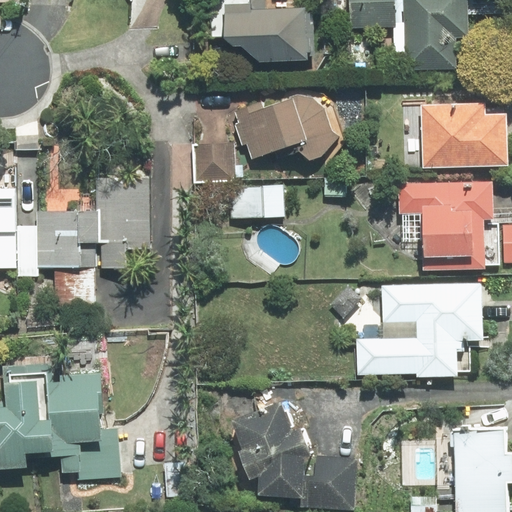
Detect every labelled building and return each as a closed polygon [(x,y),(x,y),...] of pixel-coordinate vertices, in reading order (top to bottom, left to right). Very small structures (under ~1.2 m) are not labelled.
[(353,0),(353,29),(400,31),(400,0),(353,0)] [(475,0),(400,0),(400,28),(399,67),(461,69),(462,36),(474,36),(475,0)] [(316,8),(235,10),(236,62),(317,60),(316,8)] [(348,35),(346,56),(368,58),(370,37),(348,35)] [(254,158),(277,150),(305,141),(307,144),(302,148),(315,161),(345,141),(323,99),(302,94),(271,105),(268,97),(236,107),(240,119),(236,120),(244,144),(249,142),(254,158)] [(511,101),(426,102),(427,163),(511,162),(511,101)] [(239,143),(198,142),(198,177),(238,178),(239,143)] [(40,266),(40,224),(22,224),(22,186),(14,186),(13,148),(0,147),(0,267),(18,267),(18,274),(40,274),(40,266)] [(40,209),(40,224),(40,266),(153,266),(152,172),(100,172),(101,209),(40,209)] [(427,242),(427,269),(489,270),(490,214),(497,214),(498,180),(402,179),(401,241),(427,242)] [(288,218),(288,183),(243,183),(243,218),(288,218)] [(361,337),(360,373),(461,375),(462,337),(488,338),(489,286),(386,284),(385,320),(420,321),(420,338),(361,337)] [(108,443),(107,372),(64,372),(64,361),(4,362),(5,401),(0,401),(0,463),(34,463),(34,449),(56,448),(56,456),(65,456),(65,471),(79,471),(79,480),(122,479),(122,443),(108,443)] [(286,399),(238,416),(250,445),(243,447),(255,476),(264,472),(263,492),(300,494),(300,508),(357,511),(360,456),(320,454),(319,475),(310,474),(311,452),(320,447),(307,423),(299,427),(286,399)] [(511,478),(511,450),(511,426),(459,426),(458,511),(510,511),(511,478)] [(188,460),(165,460),(165,482),(152,482),(152,495),(166,495),(166,497),(188,497),(188,460)] [(440,511),(441,496),(413,495),(412,511),(440,511)]
